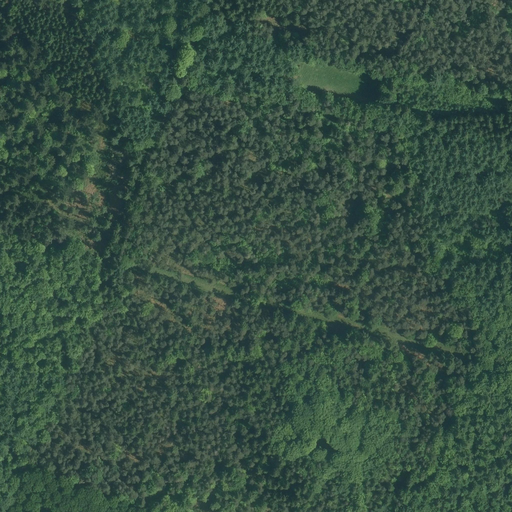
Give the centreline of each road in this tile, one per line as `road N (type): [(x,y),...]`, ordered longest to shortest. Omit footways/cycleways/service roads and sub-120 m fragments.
road 1 (track): [(1,511),(208,0)]
road 2 (track): [(511,364),(0,223)]
road 3 (track): [(408,511),(511,252)]
